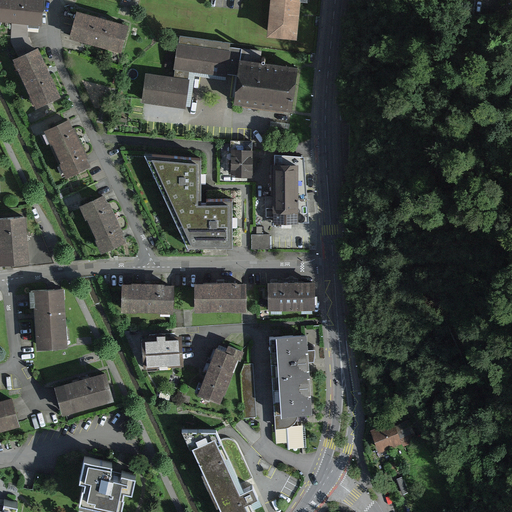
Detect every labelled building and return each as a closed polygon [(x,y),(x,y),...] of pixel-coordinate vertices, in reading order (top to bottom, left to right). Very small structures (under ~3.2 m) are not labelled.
[(41,0),(0,0),(0,19),(40,22),(41,0)] [(295,37),(298,0),(272,0),(270,34),(295,37)] [(123,51),(130,24),(77,11),(76,14),(73,26),(70,38),(123,51)] [(13,40),(20,40),(19,31),(12,31),(13,40)] [(227,75),(231,43),(179,35),(174,67),(227,75)] [(37,51),(16,61),(37,106),(58,96),(37,51)] [(237,102),(289,109),(295,70),(243,63),(237,102)] [(144,100),(184,106),(188,81),(147,75),(144,100)] [(66,173),(89,162),(68,116),(45,127),(66,173)] [(253,151),(232,150),(231,177),(252,177),(253,151)] [(199,157),(145,157),(185,246),(228,246),(228,223),(228,200),(198,200),(198,179),(199,157)] [(298,160),(273,160),(273,220),(298,220),(298,160)] [(103,198),(82,208),(102,251),(123,241),(103,198)] [(24,217),(0,219),(0,252),(1,266),(28,263),(24,217)] [(253,250),(271,250),(271,235),(253,235),(253,250)] [(247,279),(194,280),(195,309),(247,309),(247,279)] [(313,280),(266,280),(266,308),(313,307),(313,280)] [(124,285),(123,309),(171,310),(172,286),(124,285)] [(62,289),(35,291),(38,348),(65,347),(62,289)] [(178,334),(139,336),(140,366),(179,363),(178,334)] [(310,437),(303,334),(268,336),(275,439),(310,437)] [(196,394),(218,403),(235,357),(238,358),(241,350),(226,344),(223,352),(213,348),(196,394)] [(257,417),(255,368),(242,368),(245,418),(257,417)] [(110,398),(102,371),(51,387),(59,413),(110,398)] [(0,427),(15,424),(8,397),(0,398),(0,427)] [(369,429),(379,451),(414,436),(410,425),(397,431),(392,419),(369,429)] [(216,429),(182,429),(220,511),(253,511),(247,498),(256,495),(251,483),(242,487),(216,429)] [(134,473),(120,470),(118,476),(107,474),(109,462),(81,456),(77,477),(83,479),(82,486),(80,486),(76,504),(115,511),(118,511),(122,494),(120,494),(122,487),(131,489),(134,473)] [(13,511),(16,501),(2,498),(0,504),(0,511),(13,511)]
